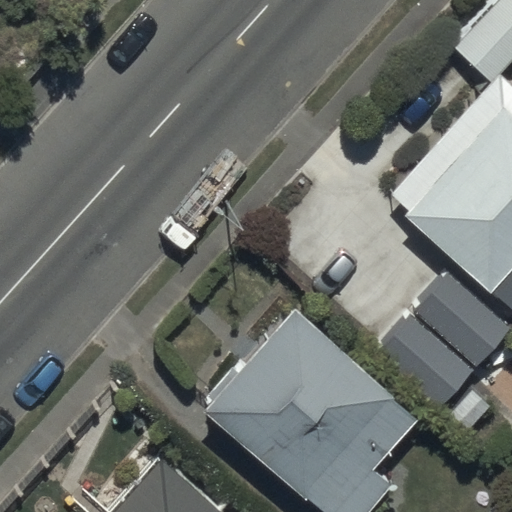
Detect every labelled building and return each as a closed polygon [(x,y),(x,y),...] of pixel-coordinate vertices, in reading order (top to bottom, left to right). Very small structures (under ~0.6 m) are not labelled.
[(511,60),(511,13),(496,0),(492,0),(437,63),(478,99),(511,60)] [(511,336),(511,115),(490,95),(377,212),(392,227),(387,232),(504,344),(511,336)] [(404,324),(463,380),(492,350),(433,293),(404,324)] [(406,436),(280,326),(196,423),(298,511),(367,511),(381,497),(364,483),(406,436)] [(369,369),(426,423),(459,388),(403,334),(369,369)] [(198,511),(150,470),(113,511),(198,511)]
